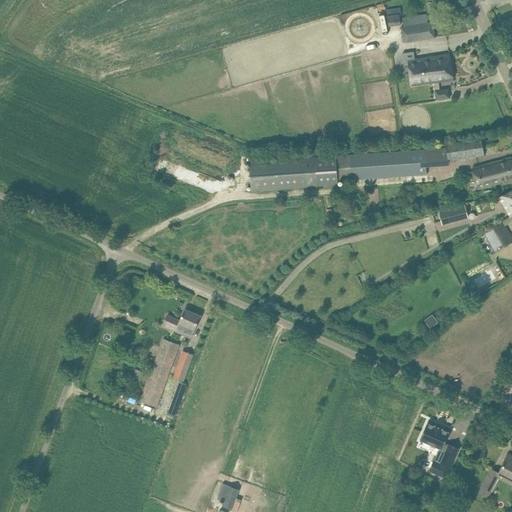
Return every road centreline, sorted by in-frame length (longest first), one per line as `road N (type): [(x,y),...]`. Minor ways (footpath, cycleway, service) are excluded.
road 1 (unclassified): [(511,426),(117,249)]
road 2 (unclassified): [(25,511),(117,249)]
road 3 (unclassified): [(117,249),(0,196)]
